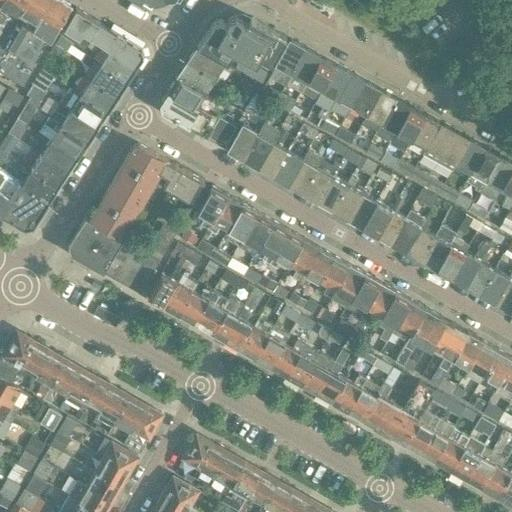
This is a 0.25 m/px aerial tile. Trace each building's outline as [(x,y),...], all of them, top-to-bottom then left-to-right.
[(0,0),(0,39),(15,15),(23,0),(0,0)] [(0,39),(0,69),(4,72),(17,51),(47,0),(23,0),(15,15),(0,39)] [(47,0),(17,51),(4,72),(22,83),(35,62),(32,60),(41,46),(39,46),(46,34),(50,37),(70,3),(64,0),(47,0)] [(141,47),(93,17),(76,7),(64,27),(65,28),(61,33),(84,48),(87,43),(88,44),(92,38),(109,49),(110,47),(137,65),(143,55),(141,47)] [(213,19),(197,44),(225,60),(227,61),(234,48),(255,60),(259,54),(262,56),(258,63),(268,69),(286,36),(242,12),(240,17),(235,14),(229,15),(226,21),(220,17),(213,19)] [(305,47),(290,38),(276,63),(283,67),(275,82),(283,86),(305,47)] [(197,44),(187,59),(215,75),(225,60),(197,44)] [(109,49),(100,62),(127,80),(137,65),(110,47),(109,49)] [(286,81),(301,89),(320,55),(305,47),(286,81)] [(302,91),(316,99),(335,63),(320,55),(301,89),(302,90),(302,91)] [(235,65),(261,79),(266,71),(240,56),(235,65)] [(187,59),(178,74),(206,90),(215,75),(187,59)] [(100,62),(90,77),(117,95),(127,80),(100,62)] [(324,117),(330,106),(350,71),(335,63),(316,99),(315,101),(323,106),(318,114),(319,115),(314,123),(319,126),(320,126),(324,117)] [(345,114),(350,104),(364,80),(350,71),(330,106),(345,114)] [(178,74),(168,89),(196,105),(196,104),(206,90),(178,74)] [(90,77),(80,92),(107,110),(117,95),(90,77)] [(350,104),(365,113),(379,88),(364,80),(350,104)] [(46,91),(33,83),(27,92),(30,94),(28,99),(37,105),(46,91)] [(24,95),(8,87),(8,88),(0,101),(0,106),(8,111),(13,102),(18,105),(24,95)] [(394,96),(379,88),(365,113),(367,114),(363,121),(377,128),(394,96)] [(168,89),(159,101),(161,109),(171,115),(207,136),(214,125),(213,125),(218,117),(196,104),(196,105),(168,89)] [(80,92),(71,107),(97,125),(107,110),(80,92)] [(296,99),(285,93),(279,104),(291,109),(294,103),(296,99)] [(375,132),(390,141),(409,104),(394,96),(377,128),(375,132)] [(37,105),(28,99),(18,115),(28,121),(37,105)] [(302,108),(294,103),(291,109),(299,114),(302,108)] [(404,149),(410,138),(424,112),(409,104),(390,141),(390,142),(404,149)] [(58,110),(53,117),(87,140),(97,125),(71,107),(65,115),(58,110)] [(410,138),(425,146),(438,121),(424,112),(410,138)] [(28,121),(18,115),(9,131),(19,137),(28,122),(28,121)] [(56,129),(51,137),(78,154),(87,140),(53,117),(49,115),(44,122),(56,129)] [(214,125),(207,136),(224,145),(236,124),(219,115),(218,117),(213,125),(214,125)] [(340,125),(324,117),(320,126),(335,134),(340,125)] [(318,129),(303,121),(303,122),(298,129),(313,138),(317,130),(318,129)] [(421,152),(436,160),(453,129),(438,121),(425,146),(421,152)] [(228,147),(243,156),(257,132),(242,123),(228,147)] [(257,132),(243,156),(258,164),(279,129),(271,125),(265,136),(257,132)] [(355,133),(340,125),(335,134),(350,141),(355,133)] [(279,129),(258,164),(273,173),(287,148),(281,145),(288,132),(280,127),(279,129)] [(451,168),(454,162),(468,137),(453,129),(436,160),(451,168)] [(19,137),(9,131),(0,144),(0,145),(9,152),(19,137)] [(51,137),(41,152),(68,170),(78,154),(51,137)] [(347,146),(332,137),(331,138),(327,146),(342,154),(347,146)] [(454,162),(469,170),(483,145),(468,137),(454,162)] [(132,144),(122,160),(154,178),(158,171),(165,158),(137,142),(132,144)] [(385,150),(370,142),(366,150),(380,158),(385,150)] [(9,152),(0,145),(0,159),(2,161),(9,152)] [(478,189),(484,179),(498,153),(483,145),(469,170),(464,179),(476,185),(474,187),(478,189)] [(362,154),(347,146),(342,154),(357,163),(362,154)] [(273,173),(288,181),(302,157),(287,148),(273,173)] [(288,181),(302,190),(321,156),(307,148),(302,157),(288,181)] [(399,158),(385,150),(380,158),(380,159),(394,167),(399,158)] [(41,152),(31,167),(58,185),(68,170),(41,152)] [(493,197),(499,187),(511,162),(511,161),(498,153),(484,179),(478,189),(493,197)] [(377,162),(362,154),(357,163),(356,166),(370,174),(377,162)] [(331,174),(336,165),(337,163),(334,161),(333,163),(321,156),(302,190),(317,198),(331,174)] [(165,158),(158,171),(154,178),(154,179),(192,201),(203,180),(165,158)] [(414,166),(399,158),(394,167),(410,175),(414,166)] [(122,160),(112,180),(143,198),(154,179),(154,178),(122,160)] [(508,206),(511,198),(511,162),(499,187),(508,192),(502,203),(508,206)] [(429,174),(414,166),(410,175),(424,183),(429,174)] [(0,167),(0,210),(24,225),(32,223),(48,199),(19,180),(0,167)] [(19,180),(48,199),(58,185),(31,167),(21,181),(19,180)] [(317,198),(332,207),(346,182),(331,174),(317,198)] [(346,182),(332,207),(347,215),(361,191),(353,186),(357,178),(350,174),(346,182)] [(444,183),(429,174),(424,183),(439,191),(444,183)] [(112,180),(101,199),(132,217),(143,198),(112,180)] [(459,191),(444,183),(439,191),(454,200),(459,192),(459,191)] [(200,221),(208,226),(226,193),(211,184),(197,208),(205,213),(200,221)] [(436,196),(422,187),(417,196),(432,204),(436,196)] [(347,215),(361,224),(375,199),(361,191),(347,215)] [(473,200),(459,192),(454,200),(468,208),(472,201),(473,200)] [(219,221),(228,226),(242,202),(226,193),(208,226),(215,230),(219,221)] [(132,217),(101,199),(90,219),(121,237),(132,217)] [(361,224),(376,232),(390,207),(375,199),(361,224)] [(405,216),(397,211),(402,202),(396,199),(391,208),(390,207),(376,232),(391,241),(405,216)] [(488,209),(472,201),(468,208),(484,217),(488,209)] [(242,202),(228,226),(223,234),(239,243),(257,210),(242,202)] [(405,249),(419,224),(424,216),(409,208),(405,216),(391,241),(405,249)] [(239,243),(246,248),(254,252),(258,244),(272,219),(257,210),(239,243)] [(472,217),(466,213),(458,226),(465,230),(468,224),(472,217)] [(85,216),(74,232),(66,244),(67,245),(69,250),(68,251),(119,279),(118,280),(140,292),(158,260),(85,216)] [(482,221),(473,216),(472,217),(468,224),(477,229),(482,221)] [(511,220),(505,216),(499,226),(511,233),(511,220)] [(262,257),(269,261),(288,228),(272,219),(258,244),(266,248),(262,257)] [(497,230),(482,221),(477,229),(492,237),(496,230),(497,230)] [(434,233),(420,257),(435,266),(454,233),(455,231),(441,222),(435,233),(434,233)] [(162,223),(159,229),(166,233),(170,227),(162,223)] [(405,249),(420,257),(434,233),(419,224),(405,249)] [(166,233),(166,234),(171,237),(175,230),(170,227),(166,233)] [(198,233),(186,227),(181,236),(192,242),(192,241),(197,244),(200,237),(197,235),(198,233)] [(281,257),(289,261),(303,237),(288,228),(269,261),(277,265),(281,257)] [(156,234),(163,238),(166,234),(166,233),(159,229),(156,234)] [(504,234),(496,230),(492,237),(500,242),(504,234)] [(450,275),(464,250),(469,242),(454,233),(435,266),(450,275)] [(153,240),(160,244),(162,241),(163,238),(156,234),(153,240)] [(162,241),(167,244),(171,237),(166,234),(163,238),(162,241)] [(293,274),(300,278),(319,245),(303,237),(289,261),(297,266),(293,274)] [(217,247),(201,238),(196,246),(212,255),(217,247)] [(465,283),(479,258),(488,241),(485,239),(474,255),(464,250),(450,275),(465,283)] [(160,244),(153,240),(149,245),(157,250),(158,248),(160,244)] [(158,248),(163,251),(167,244),(162,241),(160,244),(158,248)] [(201,254),(177,241),(172,250),(196,264),(201,254)] [(493,266),(486,262),(488,258),(490,259),(497,246),(488,241),(479,258),(465,283),(479,292),(493,266)] [(157,250),(149,245),(146,251),(153,256),(157,250)] [(319,245),(300,278),(297,282),(305,286),(307,282),(312,274),(320,279),(334,254),(319,245)] [(232,255),(217,247),(212,255),(227,264),(232,255)] [(153,256),(159,259),(163,251),(158,248),(157,250),(153,256)] [(323,292),(330,296),(349,263),(334,254),(320,279),(328,283),(323,292)] [(248,265),(232,255),(227,264),(244,273),(248,265)] [(218,264),(209,258),(204,268),(214,273),(218,264)] [(330,296),(338,300),(345,304),(350,296),(364,272),(349,263),(330,296)] [(262,273),(248,265),(244,273),(258,281),(262,273)] [(479,292),(494,300),(508,275),(493,266),(479,292)] [(181,272),(163,305),(178,313),(192,289),(197,281),(188,275),(191,270),(184,267),(181,272)] [(147,296),(163,305),(181,272),(175,268),(170,276),(161,271),(147,296)] [(508,275),(494,300),(509,309),(511,303),(511,271),(510,276),(508,275)] [(364,272),(350,296),(345,304),(360,313),(379,280),(364,272)] [(278,281),(262,273),(258,281),(273,290),(277,283),(278,281)] [(101,284),(92,279),(90,284),(98,289),(101,284)] [(360,313),(361,313),(355,324),(350,334),(349,335),(356,338),(368,317),(373,309),(381,313),(395,289),(379,280),(360,313)] [(292,292),(277,283),(273,290),(288,299),(292,292)] [(178,313),(194,322),(212,290),(205,285),(200,293),(192,289),(178,313)] [(387,339),(410,298),(395,289),(381,313),(376,322),(384,326),(379,335),(387,339)] [(209,331),(223,306),(227,298),(212,290),(194,322),(209,331)] [(308,299),(293,290),(292,292),(288,299),(303,307),(308,299)] [(224,340),(243,307),(245,304),(229,295),(227,298),(223,306),(209,331),(224,340)] [(398,335),(406,339),(411,331),(425,307),(410,298),(387,339),(394,343),(398,335)] [(281,312),(296,320),(301,312),(285,304),(281,312)] [(93,313),(101,317),(106,309),(98,305),(93,313)] [(224,340),(239,348),(253,324),(246,319),(250,311),(243,307),(224,340)] [(406,339),(403,344),(395,359),(411,369),(416,361),(407,356),(417,338),(430,345),(446,318),(425,307),(411,331),(406,339)] [(106,309),(101,317),(114,325),(119,317),(106,309)] [(316,321),(301,312),(296,320),(311,329),(316,321)] [(274,324),(266,320),(258,316),(253,324),(239,348),(255,357),(274,324)] [(350,334),(355,324),(340,316),(335,326),(350,334)] [(444,353),(438,364),(429,380),(436,384),(441,375),(446,368),(453,355),(452,355),(466,330),(446,318),(430,345),(444,353)] [(270,366),(284,341),(289,333),(274,324),(255,357),(270,366)] [(332,329),(321,324),(318,329),(319,334),(327,339),(328,335),(332,329)] [(343,336),(332,329),(328,335),(340,342),(343,336)] [(456,368),(463,372),(482,339),(466,330),(452,355),(453,355),(461,359),(456,368)] [(14,333),(0,358),(0,376),(9,382),(20,363),(19,363),(33,340),(20,332),(14,333)] [(286,375),(304,342),(308,336),(300,332),(297,338),(292,346),(284,341),(270,366),(286,375)] [(463,372),(471,376),(478,380),(483,372),(497,348),(482,339),(463,372)] [(20,363),(9,382),(19,387),(25,377),(29,379),(30,377),(32,378),(35,372),(49,349),(33,340),(19,363),(20,363)] [(301,383),(315,359),(319,351),(304,342),(286,375),(301,383)] [(377,356),(361,347),(358,353),(373,363),(377,356)] [(511,356),(497,348),(483,372),(478,380),(494,389),(511,357),(511,356)] [(49,349),(35,372),(44,377),(39,385),(47,389),(51,382),(65,358),(49,349)] [(334,359),(327,355),(319,351),(315,359),(301,383),(316,392),(334,359)] [(337,372),(342,364),(346,356),(339,351),(334,359),(316,392),(331,401),(345,376),(337,372)] [(392,364),(377,356),(373,363),(372,364),(387,372),(392,364)] [(511,357),(494,389),(501,393),(509,398),(511,392),(511,357)] [(53,388),(59,386),(67,391),(81,367),(65,358),(51,382),(47,389),(47,390),(47,391),(51,393),(53,388)] [(385,395),(391,384),(400,369),(392,364),(387,372),(383,380),(380,385),(375,393),(362,418),(378,427),(383,430),(398,403),(385,395)] [(80,406),(83,400),(97,376),(81,367),(67,391),(68,391),(64,397),(80,406)] [(331,401),(347,409),(365,377),(358,373),(353,380),(345,376),(331,401)] [(457,384),(441,375),(436,384),(451,392),(457,384)] [(0,376),(0,396),(18,407),(27,392),(19,387),(9,382),(0,376)] [(112,385),(97,376),(83,400),(99,409),(112,385)] [(362,418),(375,393),(380,385),(365,377),(347,409),(362,418)] [(388,433),(403,442),(423,407),(429,396),(434,388),(418,379),(403,406),(398,403),(383,430),(388,433)] [(129,394),(112,385),(99,409),(115,418),(129,394)] [(465,389),(457,385),(453,392),(461,396),(465,389)] [(449,397),(434,388),(429,396),(445,405),(449,398),(449,397)] [(47,391),(46,390),(42,397),(49,401),(52,397),(51,393),(47,391)] [(122,442),(131,427),(145,404),(129,394),(115,418),(106,434),(122,442)] [(482,410),(488,400),(478,395),(472,404),(482,410)] [(0,396),(0,415),(10,422),(18,407),(0,396)] [(464,405),(449,398),(445,405),(445,406),(459,414),(459,413),(464,405)] [(498,419),(503,409),(488,400),(482,410),(498,419)] [(145,404),(131,427),(122,442),(139,452),(144,443),(135,438),(139,432),(148,437),(161,413),(145,404)] [(477,412),(464,405),(459,413),(470,419),(472,416),(474,417),(477,412)] [(61,413),(51,406),(41,421),(52,428),(61,413)] [(418,451),(437,418),(438,415),(423,407),(403,442),(418,451)] [(511,422),(511,413),(503,409),(498,419),(510,426),(511,422)] [(481,431),(483,429),(490,433),(495,423),(480,414),(473,426),(481,431)] [(0,415),(0,434),(2,436),(10,422),(0,415)] [(76,421),(66,415),(58,429),(68,435),(76,421)] [(438,415),(437,418),(418,451),(433,459),(453,427),(454,424),(438,415)] [(433,459),(449,468),(468,436),(453,427),(433,459)] [(478,452),(464,477),(480,486),(504,444),(510,433),(505,430),(501,437),(498,436),(491,449),(483,444),(478,452)] [(190,481),(199,466),(212,442),(196,433),(183,457),(195,463),(192,469),(185,465),(180,475),(190,481)] [(464,477),(478,452),(483,444),(468,436),(449,468),(464,477)] [(137,456),(112,441),(104,437),(95,451),(103,456),(128,470),(137,456)] [(199,466),(215,475),(228,451),(212,442),(199,466)] [(504,444),(480,486),(495,494),(509,470),(501,466),(511,448),(504,444)] [(222,500),(231,484),(244,461),(228,451),(215,475),(222,479),(213,495),(222,500)] [(103,456),(95,470),(120,485),(128,470),(103,456)] [(50,464),(41,459),(33,472),(44,479),(52,465),(50,464)] [(244,461),(231,484),(247,493),(260,470),(244,461)] [(510,503),(511,500),(511,464),(509,470),(495,494),(510,503)] [(95,470),(86,485),(112,499),(120,485),(95,470)] [(247,493),(263,503),(276,479),(260,470),(247,493)] [(44,479),(34,473),(25,487),(36,493),(44,479)] [(172,475),(164,490),(188,504),(197,489),(172,475)] [(68,494),(78,499),(99,511),(104,511),(112,499),(86,485),(76,479),(68,494)] [(263,503),(279,511),(292,488),(276,479),(263,503)] [(36,493),(25,487),(16,502),(29,510),(38,494),(36,493)] [(279,511),(299,511),(308,497),(292,488),(279,511)] [(155,504),(168,511),(199,511),(200,511),(188,504),(164,490),(155,504)] [(59,508),(66,511),(99,511),(78,499),(68,494),(59,508)] [(229,495),(226,502),(238,509),(242,501),(232,495),(231,496),(229,495)] [(299,511),(320,511),(324,506),(308,497),(299,511)]
